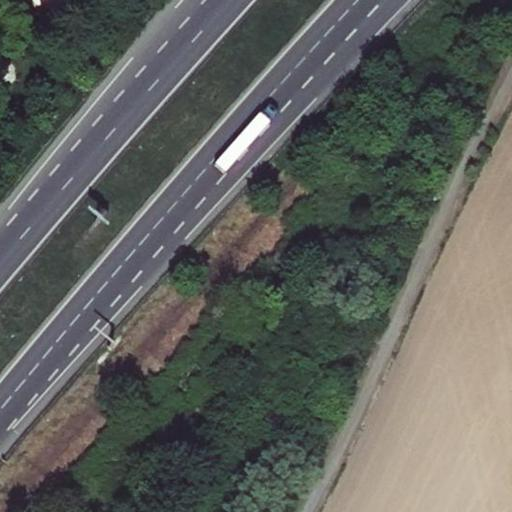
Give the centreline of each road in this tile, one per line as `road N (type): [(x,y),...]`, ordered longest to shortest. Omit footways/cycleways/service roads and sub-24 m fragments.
road 1 (motorway): [(134,250),(396,0)]
road 2 (motorway): [(134,250),(358,0)]
road 3 (motorway): [(0,412),(134,250)]
road 4 (motorway): [(228,0),(97,149)]
road 5 (motorway): [(216,0),(97,149)]
road 6 (motorway): [(97,149),(0,263)]
